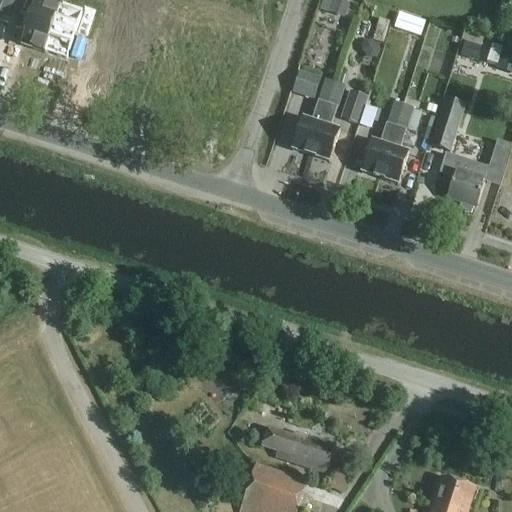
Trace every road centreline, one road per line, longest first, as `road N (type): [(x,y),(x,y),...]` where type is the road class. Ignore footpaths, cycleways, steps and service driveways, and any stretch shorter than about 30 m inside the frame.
road 1 (tertiary): [(511,280),(232,191)]
road 2 (unclassified): [(278,335),(0,245)]
road 3 (track): [(57,264),(43,316),(139,511)]
road 4 (residential): [(511,412),(278,335)]
road 5 (tertiary): [(232,191),(0,116)]
road 6 (unclassified): [(232,191),(294,0)]
